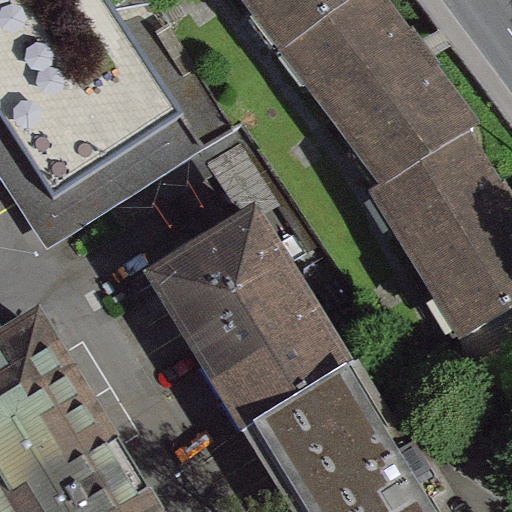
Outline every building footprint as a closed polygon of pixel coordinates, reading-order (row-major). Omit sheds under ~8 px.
[(0,0),(0,108),(62,201),(184,120),(103,0),(0,0)] [(255,0),(295,56),(375,0),(255,0)] [(397,0),(375,0),(295,56),(394,196),(479,136),(489,129),(397,0)] [(383,199),(470,337),(511,310),(511,187),(479,136),(394,196),(383,199)] [(260,438),(361,373),(260,216),(159,281),(260,438)] [(154,511),(39,324),(0,348),(0,511),(154,511)] [(451,511),(361,373),(260,438),(308,511),(451,511)]
